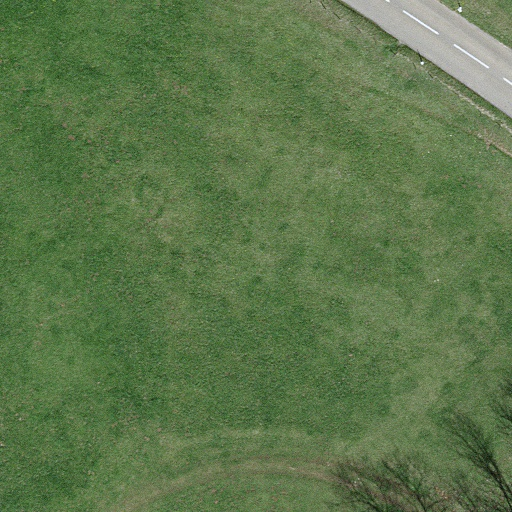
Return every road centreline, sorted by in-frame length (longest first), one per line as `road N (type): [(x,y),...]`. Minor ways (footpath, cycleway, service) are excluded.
road 1 (track): [(119,511),(166,478),(251,459),(319,466),(419,511)]
road 2 (tertiary): [(392,0),(511,81)]
